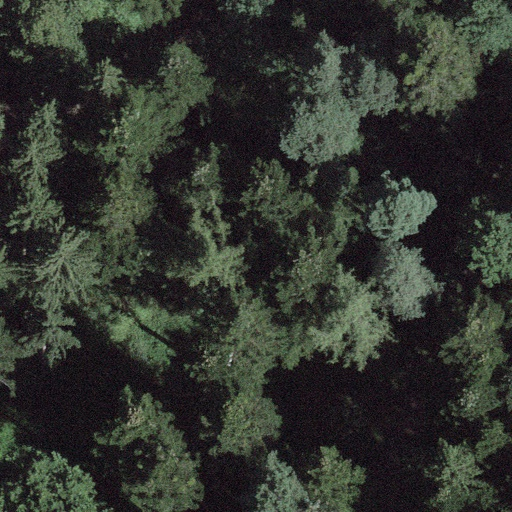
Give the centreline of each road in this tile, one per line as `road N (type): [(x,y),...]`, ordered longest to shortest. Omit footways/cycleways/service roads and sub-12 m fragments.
road 1 (track): [(383,511),(511,199)]
road 2 (track): [(290,0),(0,131)]
